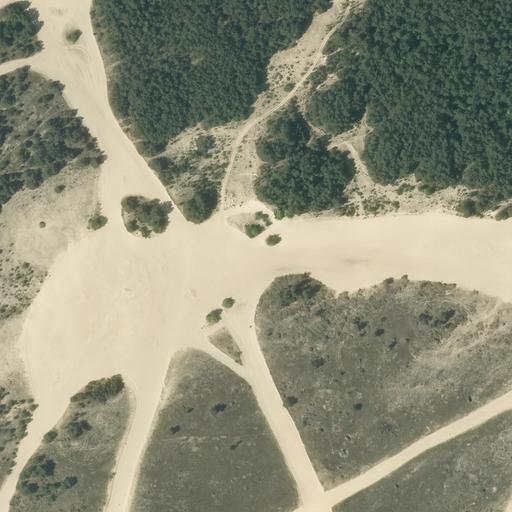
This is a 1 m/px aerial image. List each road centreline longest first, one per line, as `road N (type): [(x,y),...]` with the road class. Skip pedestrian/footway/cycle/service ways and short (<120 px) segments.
road 1 (track): [(0,511),(70,382),(175,297),(306,257),(511,225)]
road 2 (track): [(115,511),(170,327),(179,251),(174,215),(98,99),(74,0)]
road 3 (track): [(321,511),(241,325),(256,271),(249,252),(174,215)]
road 4 (track): [(511,400),(308,511)]
